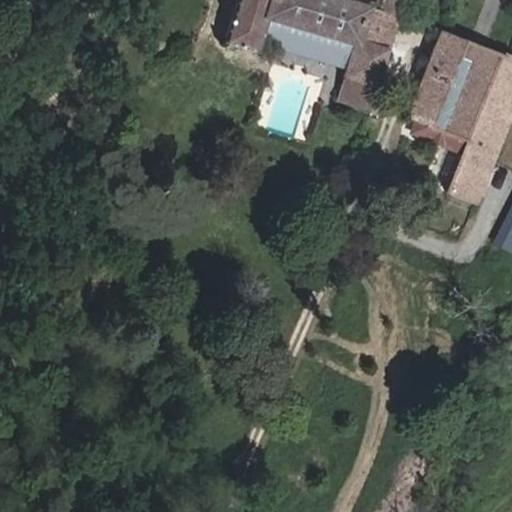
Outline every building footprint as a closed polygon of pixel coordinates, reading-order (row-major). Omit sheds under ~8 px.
[(344,75),(345,75),(377,84),(397,17),(370,9),(370,7),(346,0),(240,0),(229,39),(256,47),(265,16),(353,42),(344,75)] [(460,50),(467,34),(441,24),(409,106),(417,110),(413,120),(430,127),(460,50)] [(445,189),(475,201),(511,115),(511,52),(467,34),(460,50),(473,56),(443,124),(468,135),(445,189)] [(345,75),(338,100),(369,108),(377,84),(345,75)] [(511,251),(511,204),(494,243),(511,251)]
